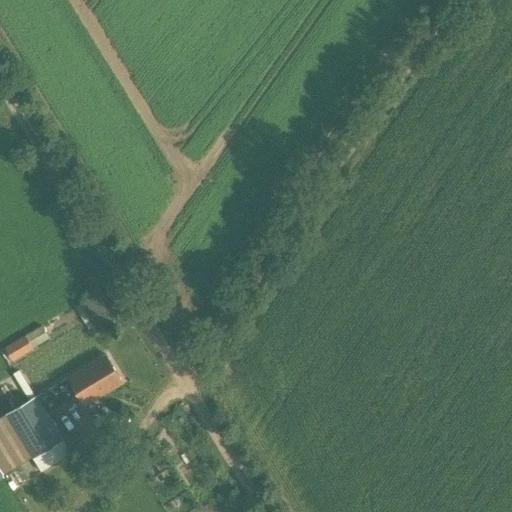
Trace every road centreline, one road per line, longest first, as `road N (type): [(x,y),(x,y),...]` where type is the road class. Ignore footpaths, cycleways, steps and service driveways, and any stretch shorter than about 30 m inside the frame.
road 1 (track): [(182,379),(451,0)]
road 2 (track): [(0,85),(182,379)]
road 3 (track): [(182,379),(266,511)]
